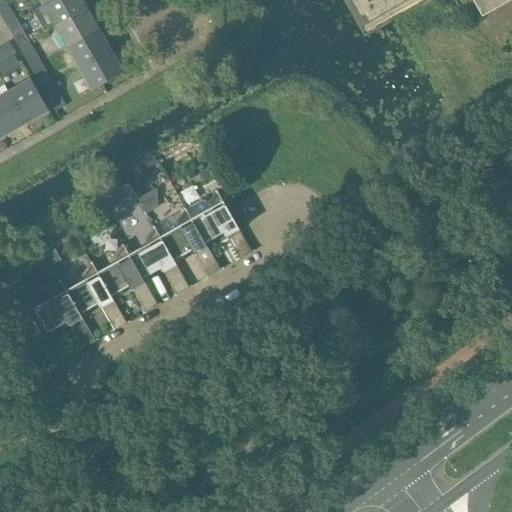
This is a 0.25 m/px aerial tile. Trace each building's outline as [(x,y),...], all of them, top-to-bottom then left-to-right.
[(55,0),(45,6),(57,27),(89,9),(83,0),(55,0)] [(342,0),(364,38),(431,0),(472,0),(480,14),(505,0),(342,0)] [(11,8),(1,13),(9,26),(18,21),(11,8)] [(57,27),(69,49),(101,31),(89,9),(57,27)] [(18,21),(9,26),(16,40),(26,34),(18,21)] [(69,49),(81,71),(113,52),(101,31),(69,49)] [(11,43),(0,49),(0,53),(3,59),(16,52),(11,43)] [(35,51),(26,56),(33,70),(43,64),(35,51)] [(126,74),(113,52),(81,71),(94,92),(126,74)] [(43,64),(33,70),(41,83),(50,78),(43,64)] [(32,79),(10,92),(28,124),(50,111),(32,79)] [(0,124),(7,136),(28,124),(10,92),(0,97),(0,124)] [(59,94),(50,99),(58,113),(67,107),(59,94)] [(155,164),(152,159),(152,158),(138,165),(139,166),(141,171),(155,164)] [(205,243),(224,233),(240,260),(252,253),(216,191),(215,191),(216,193),(208,204),(207,202),(202,201),(186,210),(191,219),(205,243)] [(205,243),(191,219),(186,210),(185,208),(184,209),(185,211),(177,222),(179,226),(160,237),(174,261),(193,250),(208,277),(221,270),(205,243)] [(129,255),(142,279),(162,268),(177,295),(189,288),(174,261),(160,237),(154,226),(153,227),(154,229),(145,240),(148,244),(129,255)] [(146,313),(158,306),(142,279),(129,255),(123,244),(122,245),(123,247),(114,258),(117,262),(98,273),(111,297),(130,286),(146,313)] [(47,255),(52,264),(60,260),(55,251),(47,255)] [(111,297),(98,273),(91,262),(90,263),(91,265),(83,276),(86,280),(66,291),(80,315),(99,304),(115,331),(127,324),(111,297)] [(20,278),(21,275),(21,271),(19,268),(9,274),(15,284),(17,282),(18,281),(20,278)] [(95,342),(80,315),(66,291),(60,280),(59,281),(60,282),(52,293),(54,298),(34,310),(48,333),(68,322),(83,349),(95,342)]
